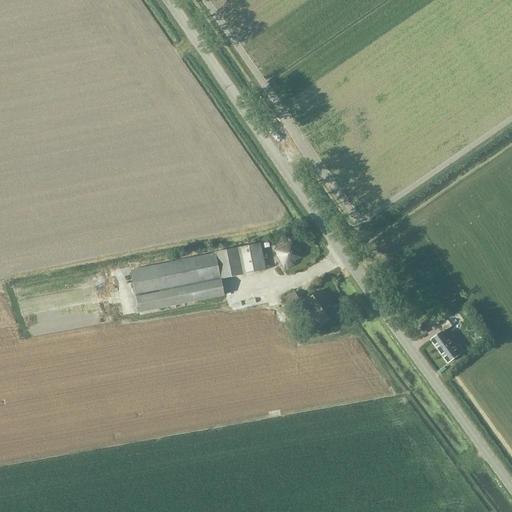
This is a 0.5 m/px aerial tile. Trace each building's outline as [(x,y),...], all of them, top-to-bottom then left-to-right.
[(293,261),(299,258),(290,242),(275,251),(277,255),(276,256),(283,270),(294,264),(293,261)] [(260,244),(215,253),(131,271),(139,314),(184,304),(224,296),(221,280),(265,271),(260,244)] [(322,323),(334,315),(326,303),(327,302),(319,290),(305,300),(322,323)] [(287,308),(299,301),(294,292),(282,299),(287,308)] [(443,333),(457,322),(452,315),(438,326),(443,333)] [(455,353),(441,334),(438,336),(437,336),(429,341),(445,362),(453,356),(452,355),(455,353)]
